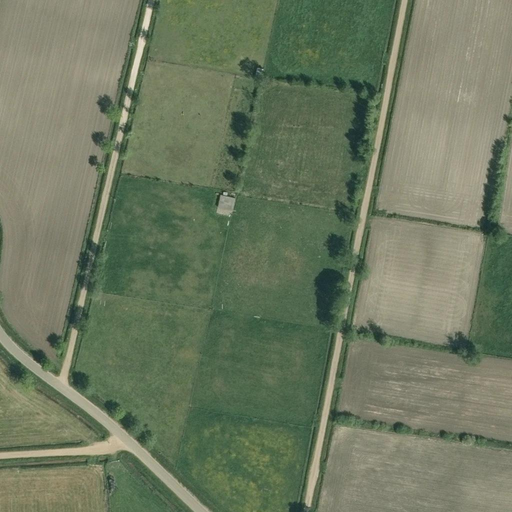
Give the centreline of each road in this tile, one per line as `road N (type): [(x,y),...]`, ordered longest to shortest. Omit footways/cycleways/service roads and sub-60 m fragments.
road 1 (track): [(302,511),(403,0)]
road 2 (track): [(60,384),(149,0)]
road 3 (unclassified): [(204,511),(0,334)]
road 4 (track): [(0,453),(125,438)]
